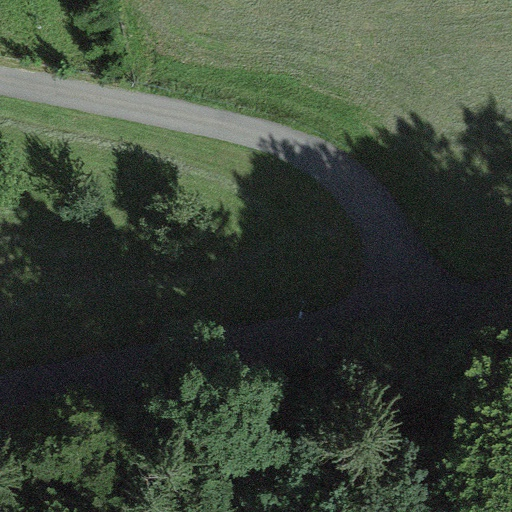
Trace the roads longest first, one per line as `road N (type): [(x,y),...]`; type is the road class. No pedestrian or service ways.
road 1 (unclassified): [(0,83),(250,136),(322,162),(400,240),(421,321)]
road 2 (residential): [(0,395),(245,345),(421,321)]
road 3 (track): [(198,511),(245,345)]
